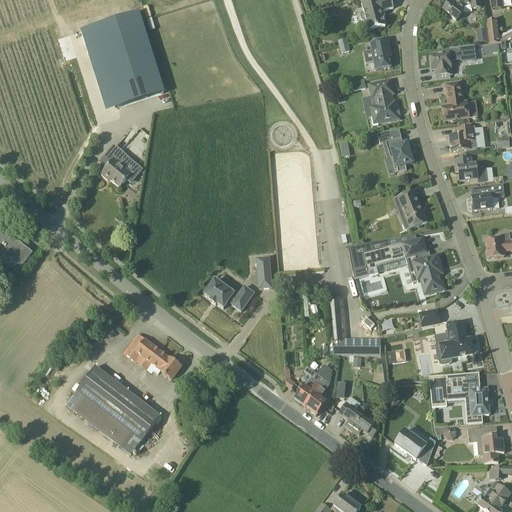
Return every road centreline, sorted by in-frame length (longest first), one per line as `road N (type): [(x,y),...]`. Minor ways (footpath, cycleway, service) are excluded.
road 1 (secondary): [(422,511),(206,351),(0,182)]
road 2 (residential): [(482,285),(413,101),(410,21),(420,1)]
